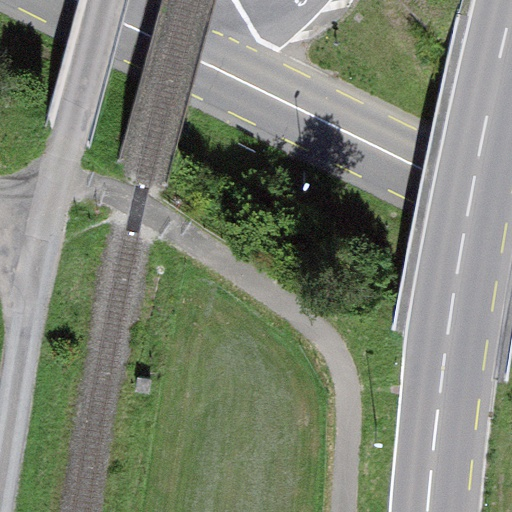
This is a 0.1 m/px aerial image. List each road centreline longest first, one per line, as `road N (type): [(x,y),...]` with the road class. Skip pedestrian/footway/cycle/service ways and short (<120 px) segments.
road 1 (secondary): [(430,511),(447,357),(511,22)]
road 2 (primary): [(188,54),(511,214)]
road 3 (track): [(33,229),(0,504)]
road 4 (track): [(33,229),(61,179),(107,0)]
road 5 (primary): [(188,54),(78,0)]
road 6 (secondary): [(297,0),(254,28),(188,54)]
